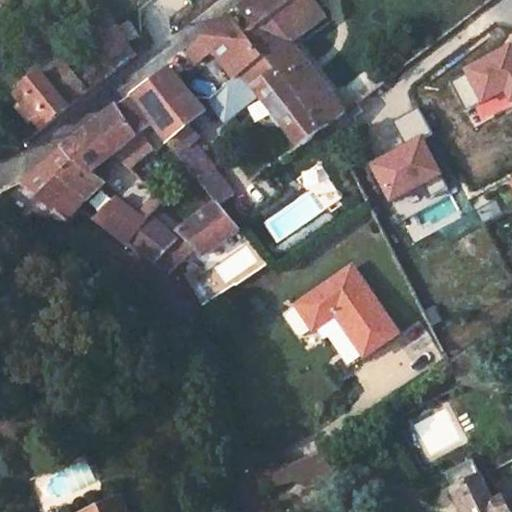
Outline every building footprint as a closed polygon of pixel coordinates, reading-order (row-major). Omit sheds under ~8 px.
[(40,75),(14,96),(22,106),(17,110),(27,122),(33,117),(36,121),(44,130),(138,58),(103,0),(88,0),(104,26),(86,36),(99,57),(53,89),(40,75)] [(263,27),(252,36),(281,74),(325,130),(346,114),(295,47),(329,21),(312,0),(298,0),(273,20),(263,27)] [(257,0),(273,20),(298,0),(257,0)] [(248,7),(236,15),(252,36),(263,27),(248,7)] [(236,15),(185,53),(202,74),(210,69),(220,61),(229,73),(235,69),(256,94),(259,91),(281,74),(252,36),(236,15)] [(219,81),(229,73),(220,61),(210,69),(219,81)] [(167,72),(151,84),(191,126),(207,113),(191,96),(167,72)] [(281,74),(259,91),(304,146),(325,130),(281,74)] [(151,84),(136,95),(158,123),(223,205),(224,207),(237,197),(194,141),(198,138),(189,127),(191,126),(151,84)] [(200,88),(191,96),(207,113),(218,123),(226,116),(200,88)] [(375,92),(370,96),(373,100),(378,96),(375,92)] [(136,95),(118,109),(140,137),(158,123),(136,95)] [(118,109),(92,129),(118,154),(131,166),(134,169),(154,154),(140,137),(118,109)] [(33,117),(27,122),(30,126),(36,121),(33,117)] [(73,143),(59,155),(92,191),(108,179),(101,169),(118,154),(92,129),(73,143)] [(59,155),(21,188),(52,215),(49,226),(67,228),(92,191),(59,155)] [(146,181),(106,231),(130,247),(154,217),(167,200),(146,181)] [(223,205),(182,237),(203,261),(243,230),(224,207),(223,205)] [(154,217),(130,247),(140,254),(166,230),(154,217)] [(180,224),(175,229),(179,233),(184,228),(180,224)] [(166,230),(140,254),(168,273),(169,276),(191,255),(166,230)] [(183,276),(205,313),(226,300),(203,261),(183,276)] [(350,275),(295,313),(313,339),(334,324),(363,365),(395,343),(350,275)] [(313,339),(295,313),(285,320),(284,327),(295,344),(302,346),(313,339)] [(508,390),(487,349),(477,354),(497,395),(508,390)] [(454,365),(466,388),(497,395),(477,354),(454,365)] [(341,451),(307,460),(313,481),(347,472),(341,451)] [(476,462),(448,476),(456,493),(485,479),(476,462)] [(294,464),(255,475),(268,497),(304,485),(294,464)] [(485,479),(456,493),(465,511),(500,511),(497,505),(485,479)] [(511,511),(511,508),(507,499),(497,505),(500,511),(511,511)]
